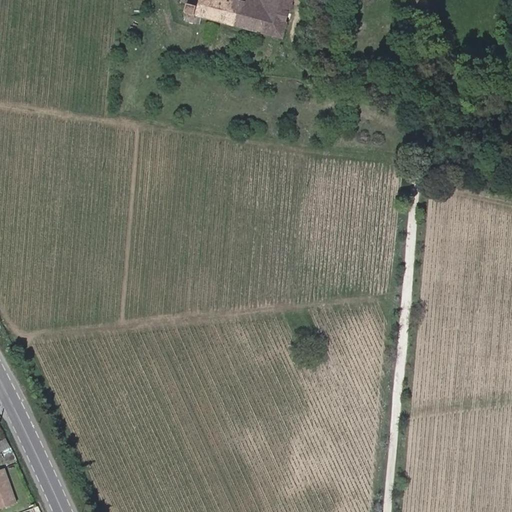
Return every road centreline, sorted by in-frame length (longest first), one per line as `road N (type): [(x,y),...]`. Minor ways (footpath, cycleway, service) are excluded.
road 1 (unknown): [(389,511),(435,0)]
road 2 (primary): [(7,395),(63,511)]
